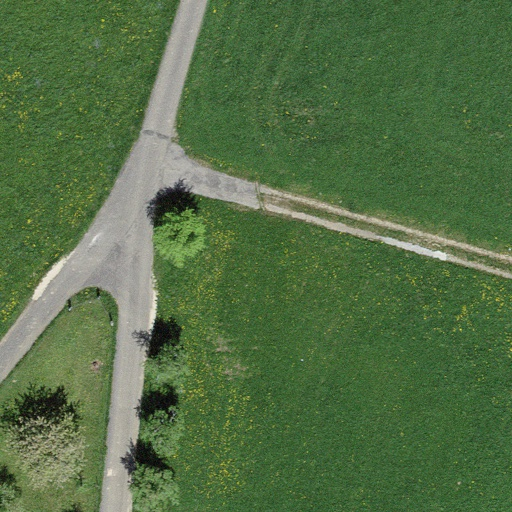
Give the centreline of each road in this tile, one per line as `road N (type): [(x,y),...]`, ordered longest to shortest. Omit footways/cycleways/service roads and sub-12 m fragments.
road 1 (track): [(148,158),(511,267)]
road 2 (unclassified): [(138,192),(124,511)]
road 3 (unclassified): [(0,359),(138,192)]
road 4 (unclassified): [(194,0),(138,192)]
